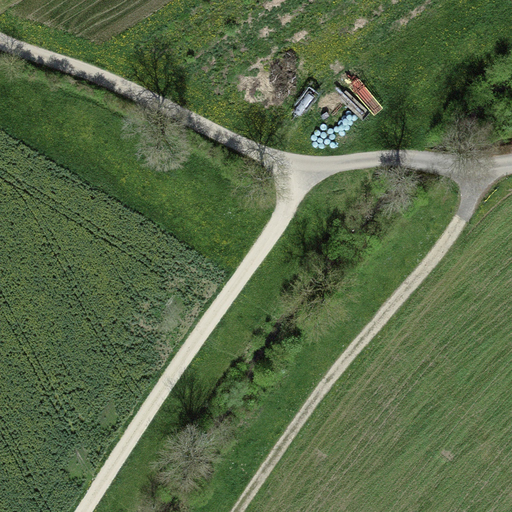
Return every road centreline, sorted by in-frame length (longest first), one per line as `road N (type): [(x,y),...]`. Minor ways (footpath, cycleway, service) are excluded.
road 1 (track): [(490,163),(461,219),(314,400),(241,511)]
road 2 (track): [(87,511),(287,209),(299,166)]
